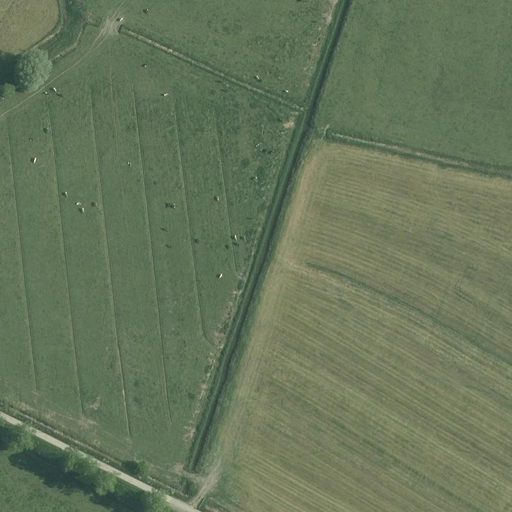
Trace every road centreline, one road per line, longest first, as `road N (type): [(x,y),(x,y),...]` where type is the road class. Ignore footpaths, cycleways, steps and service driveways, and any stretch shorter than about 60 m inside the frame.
road 1 (unclassified): [(0,416),(188,511)]
road 2 (track): [(71,0),(73,31),(0,86)]
